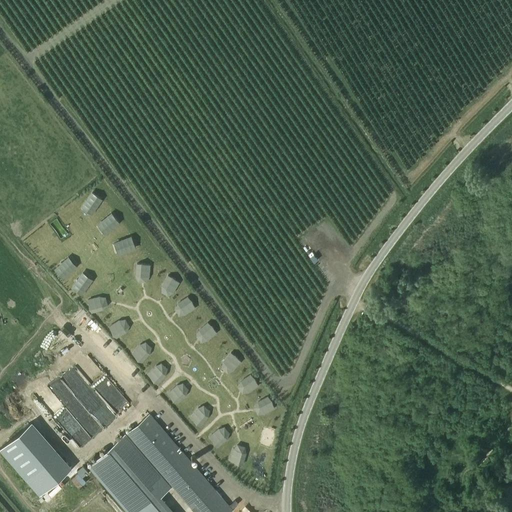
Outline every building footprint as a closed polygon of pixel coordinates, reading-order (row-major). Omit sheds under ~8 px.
[(45,356),(35,363),(42,372),(51,364),(45,356)] [(90,438),(132,404),(120,390),(105,402),(75,365),(49,387),(90,438)] [(150,413),(127,433),(133,441),(194,511),(229,511),(232,509),(157,421),(150,413)] [(38,420),(2,447),(26,479),(62,453),(38,420)] [(173,511),(159,494),(165,488),(121,438),(88,467),(126,511),(173,511)]
